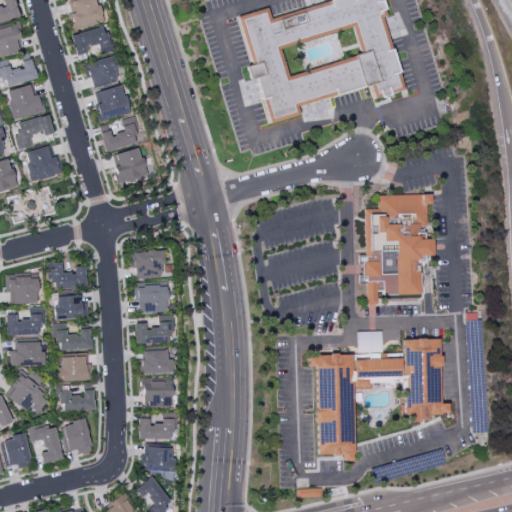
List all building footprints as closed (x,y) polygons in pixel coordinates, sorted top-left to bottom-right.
[(0,0),(0,21),(17,18),(12,0),(0,0)] [(71,28),(101,21),(95,0),(70,0),(69,0),(72,13),(67,14),(71,28)] [(235,17),(250,66),(246,67),(250,80),(253,79),(267,125),(299,115),(297,107),(369,84),(373,99),(403,90),(398,73),(400,73),(392,49),(391,50),(381,18),(386,16),(381,0),(329,0),(329,1),(270,19),(266,8),(235,17)] [(0,55),(21,51),(16,24),(0,26),(0,55)] [(69,36),(75,56),(85,53),(84,48),(97,44),(100,52),(109,49),(103,26),(69,36)] [(86,79),(89,78),(91,86),(118,79),(112,57),(82,65),(86,79)] [(4,87),(35,79),(30,59),(18,62),(17,58),(0,62),(0,79),(2,79),(4,87)] [(5,91),(33,83),(42,113),(12,123),(5,100),(8,99),(5,91)] [(95,92),(97,103),(93,104),(98,122),(128,114),(121,85),(95,92)] [(51,134),(46,115),(15,123),(18,133),(12,134),(16,150),(30,146),(27,135),(40,131),(41,136),(51,134)] [(103,152),(133,144),(131,135),(137,134),(132,117),(118,120),(121,128),(98,134),(103,152)] [(21,153),(30,182),(61,174),(55,154),(51,156),(48,146),(21,153)] [(109,156),(117,185),(145,177),(137,148),(109,156)] [(0,159),(0,190),(14,186),(6,158),(0,159)] [(378,197),(428,196),(428,203),(424,203),(424,227),(422,227),(423,242),(430,241),(431,256),(424,256),(424,263),(418,263),(418,274),(421,274),(421,287),(424,287),(424,295),(381,296),(381,292),(377,292),(377,296),(379,296),(380,306),(365,306),(365,285),(358,285),(357,276),(362,276),(362,263),(358,264),(358,257),(365,256),(364,211),(378,211),(378,197)] [(160,279),(161,252),(129,251),(129,268),(134,269),(134,279),(160,279)] [(49,289),(84,287),(83,266),(72,267),(72,273),(60,273),(59,262),(47,263),(49,289)] [(36,303),(35,276),(3,277),(3,294),(10,294),(10,304),(36,303)] [(134,313),(165,312),(164,284),(134,286),(134,313)] [(86,318),(85,303),(79,303),(78,296),(52,296),(53,319),(86,318)] [(14,315),(3,315),(3,336),(36,335),(36,327),(42,327),(42,315),(26,315),(26,320),(14,320),(14,315)] [(132,324),(133,344),(169,343),(169,322),(155,322),(155,328),(144,328),(144,323),(132,324)] [(57,350),(88,350),(88,329),(75,329),(75,324),(49,325),(50,344),(57,343),(57,350)] [(307,359),(315,359),(315,356),(328,356),(329,354),(336,354),(337,356),(356,356),(355,332),(380,332),(381,354),(401,354),(401,341),(437,339),(438,356),(440,357),(440,368),(438,368),(437,406),(446,406),(446,413),(438,413),(438,416),(426,416),(426,422),(419,422),(419,424),(408,424),(408,417),(399,417),(399,405),(403,405),(403,390),(399,390),(399,383),(394,383),(394,388),(383,388),(383,384),(366,384),(366,387),(355,387),(352,387),(352,453),(351,453),(351,462),(343,462),(343,455),(315,456),(315,424),(313,424),(312,411),(315,411),(314,368),(307,368),(307,359)] [(8,366),(42,365),(42,351),(37,351),(37,342),(13,342),(13,351),(7,351),(8,366)] [(140,351),(141,359),(138,359),(139,375),(168,373),(167,350),(140,351)] [(86,357),(58,357),(58,367),(54,367),(54,381),(86,380),(86,357)] [(3,396),(23,412),(28,406),(36,413),(45,401),(39,396),(44,390),(32,380),(30,383),(18,373),(8,385),(10,386),(3,396)] [(146,408),(170,408),(170,379),(139,379),(139,397),(146,397),(146,408)] [(57,391),(57,412),(91,411),(91,390),(80,390),(80,396),(68,396),(68,391),(57,391)] [(0,424),(9,420),(0,399),(0,424)] [(135,440),(168,440),(169,431),(173,431),(173,419),(159,419),(159,424),(147,424),(147,419),(136,418),(135,440)] [(90,451),(82,420),(58,425),(64,452),(74,450),(75,455),(90,451)] [(60,460),(52,424),(25,430),(28,442),(39,440),(42,452),(38,453),(40,464),(60,460)] [(15,464),(16,468),(29,465),(22,434),(0,439),(0,454),(3,467),(15,464)] [(142,471),(160,472),(160,476),(171,477),(172,448),(143,447),(142,471)] [(147,508),(149,511),(166,511),(171,509),(150,477),(132,489),(138,498),(144,494),(151,505),(147,508)] [(295,490),(320,489),(320,498),(295,498),(295,490)] [(101,511),(124,499),(131,511),(101,511)]
